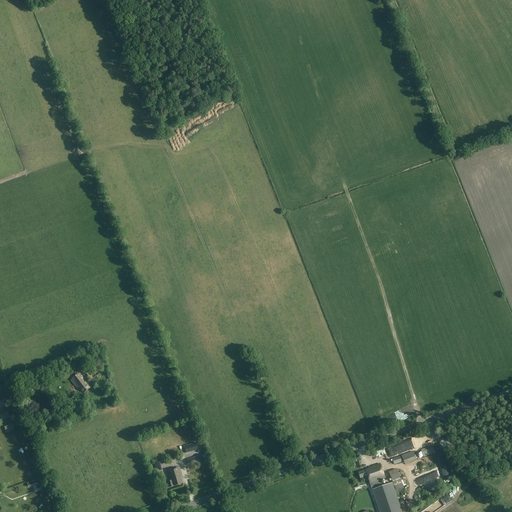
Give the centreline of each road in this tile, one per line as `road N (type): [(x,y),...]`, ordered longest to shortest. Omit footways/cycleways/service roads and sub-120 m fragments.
road 1 (tertiary): [(177,511),(511,392)]
road 2 (track): [(420,425),(345,187)]
road 3 (track): [(389,0),(448,148),(462,151),(511,131)]
road 4 (track): [(297,469),(242,341)]
